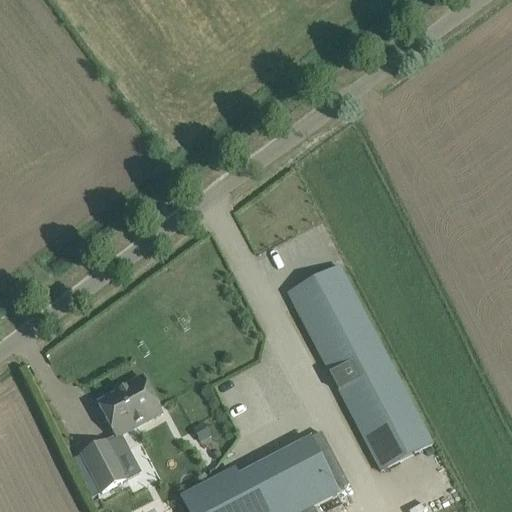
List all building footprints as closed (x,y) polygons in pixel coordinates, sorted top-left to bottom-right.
[(433,446),(340,269),(288,296),(381,473),(433,446)] [(233,376),(215,387),(227,406),(245,396),(233,376)] [(116,440),(162,416),(142,379),(126,388),(127,391),(98,407),(116,440)] [(187,511),(306,511),(338,495),(310,441),(186,506),(182,499),(181,499),(187,511)] [(102,495),(127,482),(106,443),(81,456),(102,495)]
